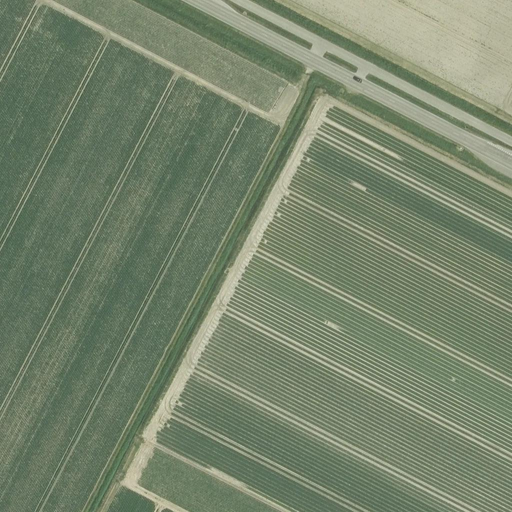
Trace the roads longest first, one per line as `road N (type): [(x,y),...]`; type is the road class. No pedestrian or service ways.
road 1 (tertiary): [(511,163),(195,0)]
road 2 (unclassified): [(511,141),(237,0)]
